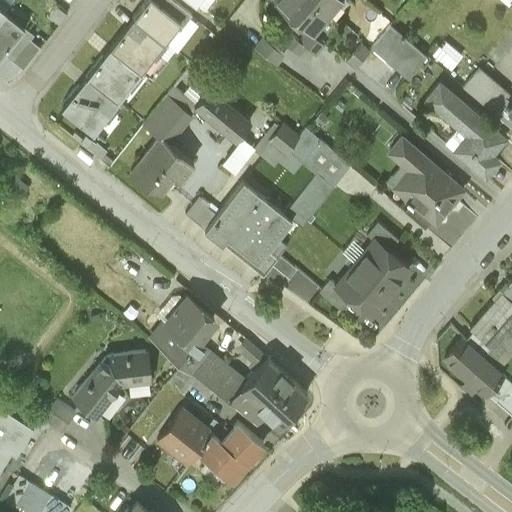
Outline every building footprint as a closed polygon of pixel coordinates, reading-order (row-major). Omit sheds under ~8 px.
[(174,0),(150,0),(150,1),(179,24),(189,12),(174,0)] [(326,11),(313,0),(273,0),(306,28),(309,31),(310,30),(326,11)] [(313,0),(326,11),(336,0),(340,0),(339,0),(313,0)] [(179,24),(150,1),(134,20),(163,44),(179,24)] [(22,23),(3,8),(0,11),(0,50),(2,47),(18,27),(22,23)] [(163,44),(134,20),(110,49),(140,73),(163,44)] [(425,53),(389,22),(370,44),(407,75),(425,53)] [(18,27),(2,47),(11,55),(27,34),(18,27)] [(310,30),(309,31),(306,28),(298,36),(306,43),(315,51),(323,41),(310,30)] [(298,52),(306,43),(298,36),(289,29),(281,37),(298,52)] [(37,42),(27,34),(11,55),(21,63),(37,42)] [(454,64),(466,50),(447,34),(435,49),(454,64)] [(258,47),(264,40),(260,37),(254,44),(258,47)] [(266,37),(264,40),(258,47),(276,60),(283,51),(266,37)] [(359,40),(345,57),(354,65),(368,47),(359,40)] [(140,73),(110,49),(86,78),(116,103),(140,73)] [(141,122),(156,134),(157,132),(166,139),(189,111),(187,110),(193,103),(207,85),(185,67),(141,122)] [(467,86),(492,108),(499,99),(502,95),(477,74),(467,86)] [(116,103),(86,78),(62,108),(92,132),(116,103)] [(504,136),(438,80),(424,97),(465,132),(452,147),(484,174),(498,158),(491,152),(504,136)] [(218,94),(207,85),(193,103),(233,136),(248,118),(225,100),(229,96),(221,89),(218,94)] [(511,101),(508,106),(499,99),(492,108),(491,109),(511,127),(511,101)] [(286,146),(297,133),(281,119),(269,133),(286,146)] [(299,157),(313,168),(329,149),(302,127),(297,133),(286,146),(299,157)] [(286,146),(269,133),(264,129),(252,145),(286,173),(299,157),(286,146)] [(157,132),(156,134),(129,167),(159,191),(170,177),(175,181),(179,175),(178,174),(190,159),(166,139),(157,132)] [(461,186),(400,135),(388,149),(425,180),(410,198),(411,198),(431,216),(434,218),(461,186)] [(315,170),(331,183),(347,164),(329,149),(313,168),(315,170)] [(282,211),(290,217),(299,224),(331,183),(315,170),(282,211)] [(282,211),(241,178),(215,211),(203,226),(220,240),(225,235),(256,259),(275,234),(290,217),(282,211)] [(183,211),(203,226),(215,211),(207,205),(210,201),(198,192),(183,211)] [(431,216),(411,198),(403,207),(424,225),(431,216)] [(373,236),(388,248),(397,236),(376,218),(366,231),(373,237),(373,236)] [(285,242),(275,234),(256,259),(252,264),(261,271),(285,242)] [(388,248),(373,236),(373,237),(354,259),(389,289),(408,266),(388,248)] [(296,266),(278,252),(263,271),(281,285),(296,266)] [(389,289),(354,259),(335,281),(335,282),(349,294),(370,311),(389,289)] [(335,282),(335,281),(328,275),(318,287),(339,305),(349,294),(335,282)] [(511,275),(506,282),(508,284),(502,290),(511,299),(511,275)] [(511,335),(511,299),(502,290),(496,297),(494,295),(468,324),(472,328),(486,340),(486,339),(497,328),(510,339),(511,335)] [(212,315),(186,293),(156,329),(155,329),(150,335),(181,361),(186,364),(203,343),(204,342),(195,334),(212,315)] [(472,328),(463,337),(481,353),(490,342),(486,339),(486,340),(472,328)] [(463,337),(459,334),(442,353),(464,373),(461,376),(462,380),(466,384),(475,383),(483,390),(499,371),(500,370),(481,353),(463,337)] [(258,362),(266,353),(249,338),(241,347),(258,362)] [(203,343),(186,364),(198,373),(206,380),(216,366),(222,358),(203,343)] [(148,377),(145,350),(106,354),(99,363),(120,380),(148,377)] [(238,385),(226,396),(254,419),(263,409),(278,422),(306,390),(266,353),(258,362),(244,377),(238,385)] [(244,377),(222,358),(216,366),(238,385),(244,377)] [(183,392),(198,373),(186,364),(181,361),(167,379),(183,392)] [(120,380),(99,363),(74,393),(95,410),(120,380)] [(216,366),(206,380),(226,396),(238,385),(216,366)] [(511,381),(499,371),(483,390),(511,414),(511,412),(511,381)] [(48,406),(67,420),(74,410),(56,397),(48,406)] [(31,425),(0,405),(0,443),(9,449),(14,452),(31,425)] [(211,429),(180,405),(155,437),(186,461),(196,448),(211,429)] [(60,429),(67,420),(48,406),(41,415),(60,429)] [(262,441),(237,419),(221,437),(211,429),(196,448),(231,476),(262,441)] [(0,463),(9,449),(0,443),(0,463)] [(14,504),(29,480),(19,473),(2,498),(14,506),(14,504)] [(37,511),(50,492),(29,480),(14,504),(26,511),(37,511)] [(65,511),(70,504),(50,492),(37,511),(65,511)] [(152,511),(149,508),(147,510),(137,500),(125,511),(152,511)]
